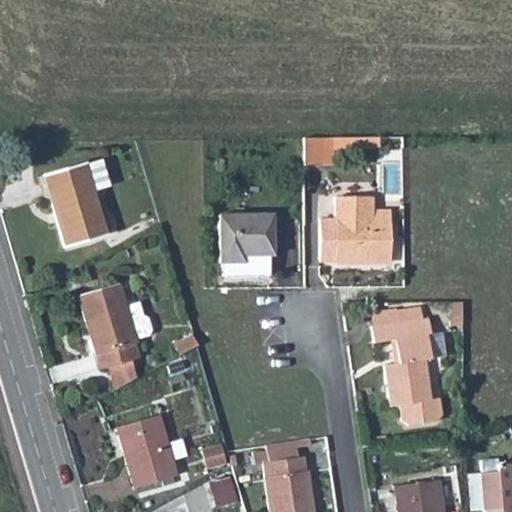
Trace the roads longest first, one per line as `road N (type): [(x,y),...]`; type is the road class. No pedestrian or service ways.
road 1 (tertiary): [(57,511),(0,301)]
road 2 (residential): [(352,511),(331,375),(299,329)]
